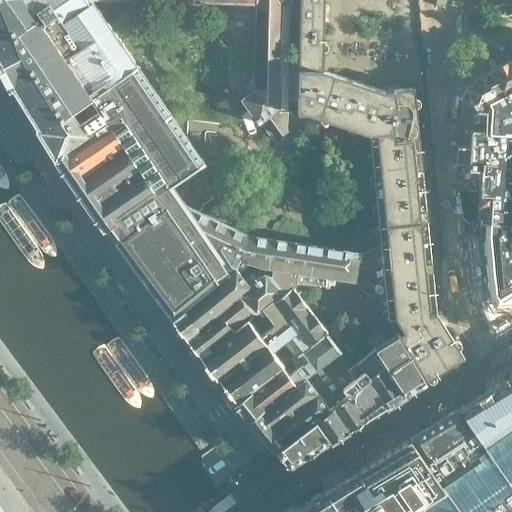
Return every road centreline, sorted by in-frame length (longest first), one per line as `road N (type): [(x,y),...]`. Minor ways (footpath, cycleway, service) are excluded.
road 1 (residential): [(511,347),(267,495)]
road 2 (tertiary): [(85,511),(0,397)]
